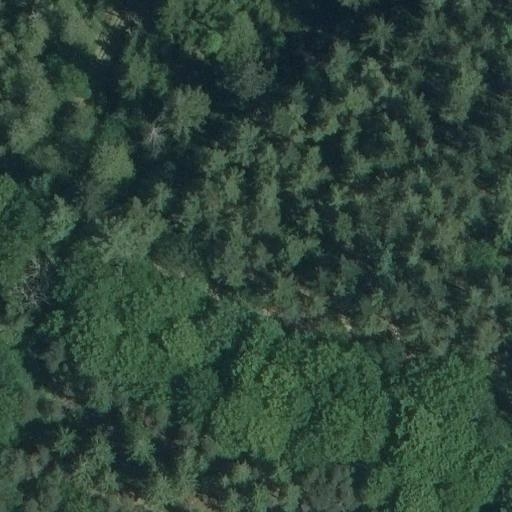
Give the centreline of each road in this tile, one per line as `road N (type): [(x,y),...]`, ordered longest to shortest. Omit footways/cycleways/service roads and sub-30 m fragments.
road 1 (track): [(8,244),(511,507)]
road 2 (track): [(422,0),(58,269)]
road 3 (track): [(8,244),(128,0)]
